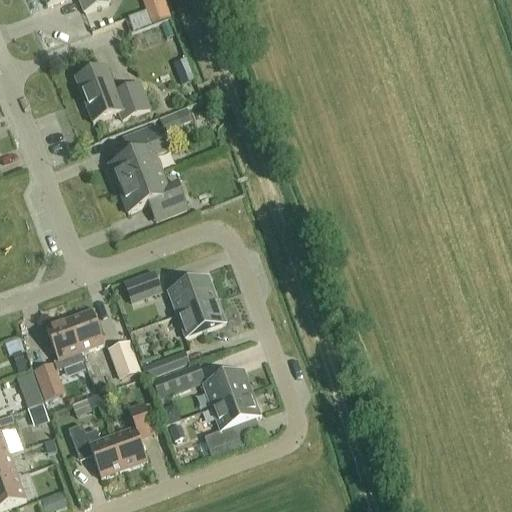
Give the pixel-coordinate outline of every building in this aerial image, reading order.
[(43,0),(47,9),(71,0),(77,0),(85,17),(108,7),(105,0),(43,0)] [(145,14),(150,27),(166,21),(171,19),(163,0),(147,0),(141,3),(143,8),(145,14)] [(185,62),(173,67),(181,88),(194,84),(185,62)] [(122,124),(150,113),(140,87),(115,96),(105,71),(75,82),(93,127),(119,117),(122,124)] [(190,124),(185,112),(158,123),(163,135),(190,124)] [(118,193),(161,176),(155,161),(166,157),(156,131),(124,143),(131,160),(109,169),(118,193)] [(161,176),(118,193),(128,217),(149,209),(156,225),(188,213),(178,187),(167,191),(161,176)] [(160,295),(153,276),(124,287),(131,306),(160,295)] [(177,320),(217,304),(208,281),(168,296),(177,320)] [(217,304),(177,320),(185,343),(225,328),(217,304)] [(69,325),(81,358),(104,349),(92,316),(69,325)] [(58,366),(81,358),(69,325),(46,333),(58,366)] [(128,345),(106,353),(118,384),(140,376),(128,345)] [(188,368),(183,355),(140,371),(145,383),(188,368)] [(30,400),(40,396),(44,404),(63,397),(52,366),(32,374),(35,382),(25,386),(30,400)] [(204,387),(196,367),(151,384),(158,404),(204,387)] [(203,390),(212,413),(252,398),(243,375),(203,390)] [(44,404),(48,416),(68,408),(63,397),(44,404)] [(252,398),(212,413),(220,435),(204,441),(211,462),(245,450),(243,443),(237,445),(232,432),(260,421),(252,398)] [(112,442),(124,475),(147,467),(137,439),(153,433),(144,409),(128,415),(135,434),(112,442)] [(124,475),(112,442),(100,446),(96,435),(85,439),(82,429),(68,434),(78,461),(91,456),(101,483),(124,475)] [(0,462),(9,459),(0,437),(0,436),(0,462)] [(0,488),(17,482),(9,459),(0,462),(0,488)] [(17,482),(0,488),(0,511),(5,511),(26,505),(17,482)] [(53,511),(63,511),(75,509),(71,493),(50,500),(53,511)]
